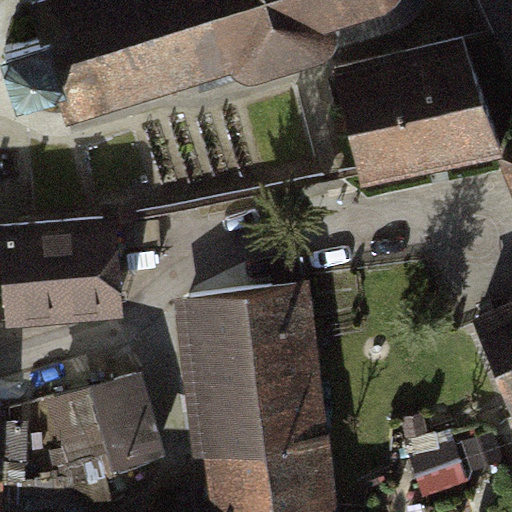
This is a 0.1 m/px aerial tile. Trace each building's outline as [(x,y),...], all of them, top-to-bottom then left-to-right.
[(36,68),(50,111),(178,68),(210,58),(228,74),(302,52),(313,40),(312,18),(359,4),(363,0),(14,0),(21,18),(0,25),(0,39),(4,52),(14,77),(36,68)] [(465,40),(340,66),(366,170),(497,137),(479,79),(465,40)] [(511,145),(495,152),(511,196),(511,145)] [(99,212),(0,222),(0,320),(109,309),(99,212)] [(294,278),(172,295),(202,511),(254,511),(326,502),(294,278)] [(511,284),(459,308),(505,411),(511,407),(511,284)] [(138,362),(24,392),(48,488),(163,459),(138,362)]
